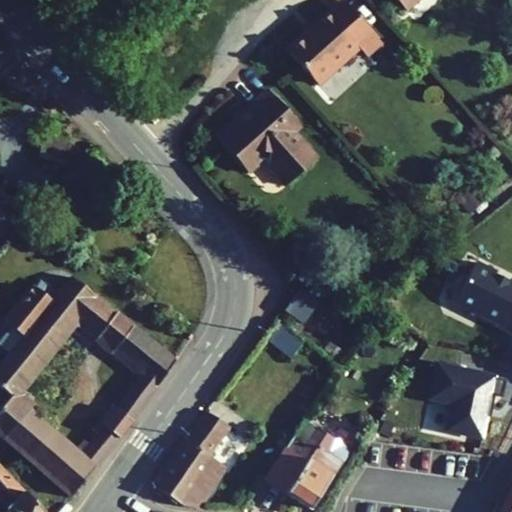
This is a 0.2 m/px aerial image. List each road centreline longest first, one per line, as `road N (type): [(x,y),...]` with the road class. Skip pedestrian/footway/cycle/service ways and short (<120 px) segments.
road 1 (tertiary): [(95,511),(223,333)]
road 2 (tertiary): [(3,0),(147,157)]
road 3 (residential): [(147,157),(285,0)]
road 4 (tertiary): [(147,157),(225,248),(234,281),(223,333)]
